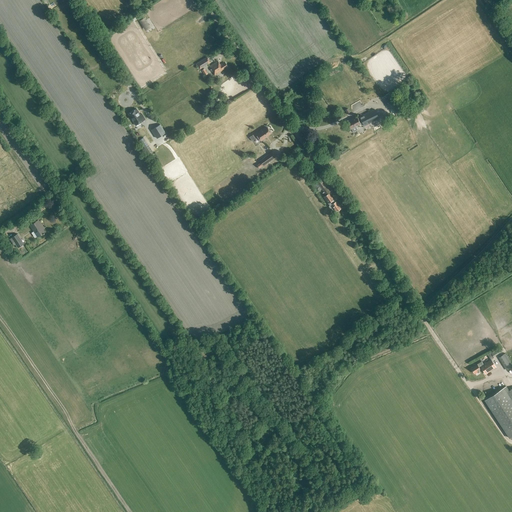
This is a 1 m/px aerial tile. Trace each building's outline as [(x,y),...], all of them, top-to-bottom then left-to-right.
[(144,11),(133,19),(134,21),(145,14),(144,11)] [(145,17),(150,31),(156,29),(151,15),(145,17)] [(196,64),(199,70),(210,63),(207,57),(196,64)] [(223,69),(227,66),(225,63),(224,63),(223,62),(220,64),(218,61),(209,66),(214,75),(223,70),(223,69)] [(381,98),(387,105),(395,100),(389,92),(381,98)] [(361,112),(370,108),(366,99),(356,103),(361,112)] [(207,108),(213,113),(215,110),(215,111),(219,106),(213,101),(207,108)] [(405,116),(408,121),(414,117),(413,115),(415,114),(416,115),(423,111),(420,106),(405,116)] [(140,114),(136,108),(128,114),(136,126),(146,119),(142,113),(140,114)] [(364,126),(379,119),(374,109),(360,117),(358,118),(357,116),(352,118),(352,119),(347,122),(351,129),(361,124),(360,123),(362,122),(364,126)] [(166,133),(161,124),(151,130),(157,139),(166,133)] [(256,134),(261,141),(266,137),(271,133),(267,127),(262,131),(262,130),(256,134)] [(153,152),(149,145),(144,148),(149,155),(153,152)] [(264,157),(260,161),(264,166),(276,157),(272,152),(264,157)] [(319,185),(320,186),(324,192),(323,193),(325,196),(323,197),(329,206),(328,206),(333,214),(340,209),(336,202),(334,199),(332,200),(328,195),(332,192),(331,190),(329,191),(323,182),(319,185)] [(38,220),(30,225),(38,237),(46,232),(38,220)] [(18,248),(24,244),(17,234),(10,239),(14,245),(16,244),(18,248)] [(491,352),(493,357),(502,351),(500,347),(491,352)] [(498,358),(506,371),(511,368),(503,355),(498,358)] [(486,374),(496,367),(491,360),(483,364),(482,361),(471,368),(474,373),(481,369),(479,367),(481,366),(486,374)] [(511,388),(509,390),(506,386),(485,400),(510,439),(511,437),(511,388)]
